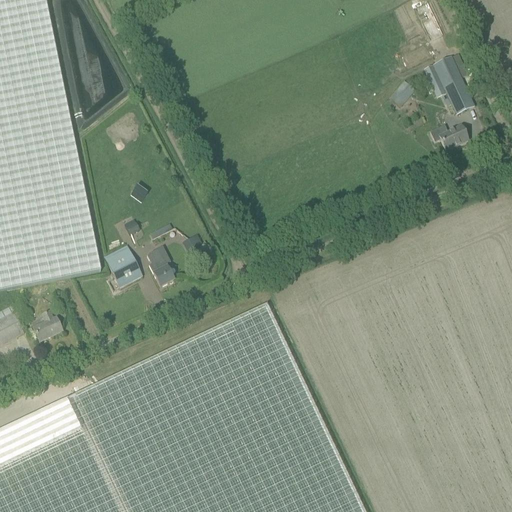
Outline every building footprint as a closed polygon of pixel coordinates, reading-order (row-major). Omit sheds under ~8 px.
[(0,0),(0,292),(101,272),(44,0),(0,0)] [(451,59),(433,68),(440,82),(443,90),(446,96),(456,117),(474,109),(451,59)] [(440,82),(430,86),(434,94),(443,90),(440,82)] [(395,95),(390,101),(399,109),(404,103),(395,95)] [(416,124),(414,125),(416,130),(424,126),(421,121),(416,124)] [(444,128),(429,135),(434,145),(440,142),(445,153),(468,143),(461,128),(447,134),(444,128)] [(133,222),(124,227),(129,237),(139,232),(133,222)] [(196,237),(187,242),(192,251),(201,246),(196,237)] [(126,248),(104,260),(120,290),(142,278),(126,248)] [(155,264),(148,268),(160,289),(174,282),(165,266),(170,264),(162,249),(150,255),(155,264)] [(0,511),(363,511),(266,306),(0,431),(0,511)] [(30,322),(24,309),(0,321),(0,345),(24,334),(21,326),(30,322)] [(33,330),(39,344),(62,333),(55,320),(52,321),(49,314),(42,317),(45,324),(33,330)]
